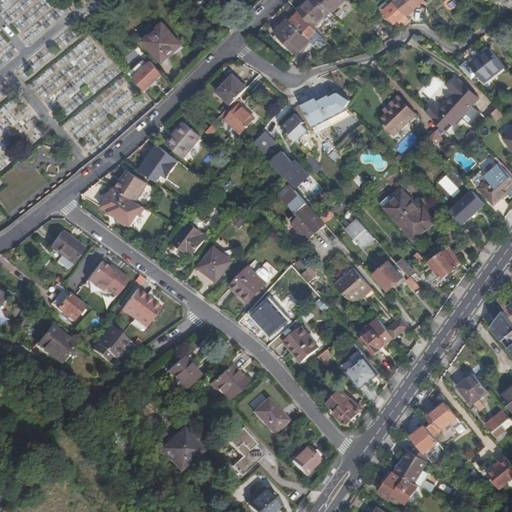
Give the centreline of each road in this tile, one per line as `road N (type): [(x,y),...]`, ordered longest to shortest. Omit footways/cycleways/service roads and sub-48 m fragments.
road 1 (residential): [(56,201),(265,355),(358,459)]
road 2 (secondary): [(511,245),(358,459)]
road 3 (residential): [(56,201),(234,43)]
